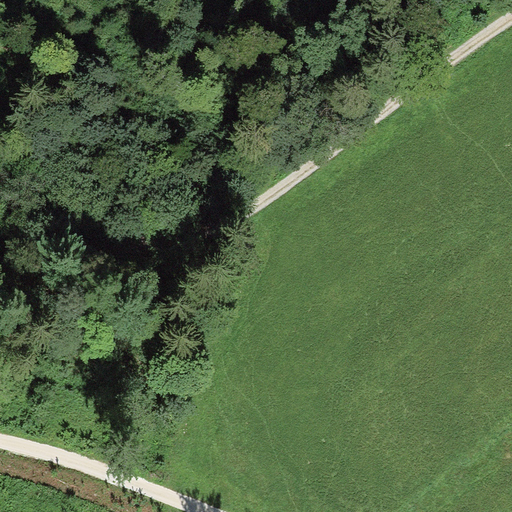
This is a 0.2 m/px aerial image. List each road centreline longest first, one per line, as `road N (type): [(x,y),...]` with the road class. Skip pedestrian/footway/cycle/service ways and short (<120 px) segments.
road 1 (track): [(0,263),(146,243),(238,213),(511,24)]
road 2 (track): [(0,442),(116,475),(206,511)]
